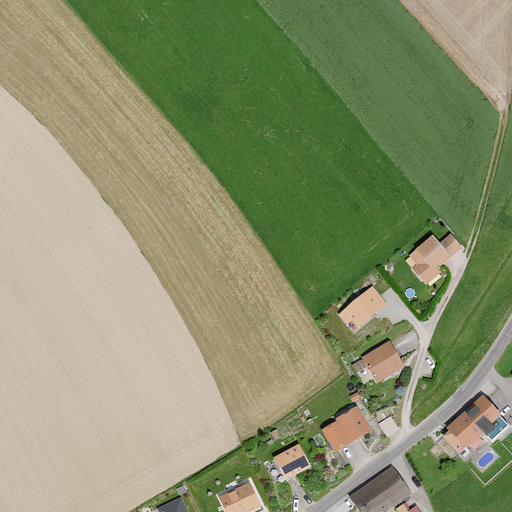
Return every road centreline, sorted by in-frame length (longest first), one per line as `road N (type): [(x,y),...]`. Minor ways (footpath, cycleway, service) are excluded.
road 1 (residential): [(407,443),(411,379),(459,267)]
road 2 (residential): [(511,322),(474,384),(407,443)]
